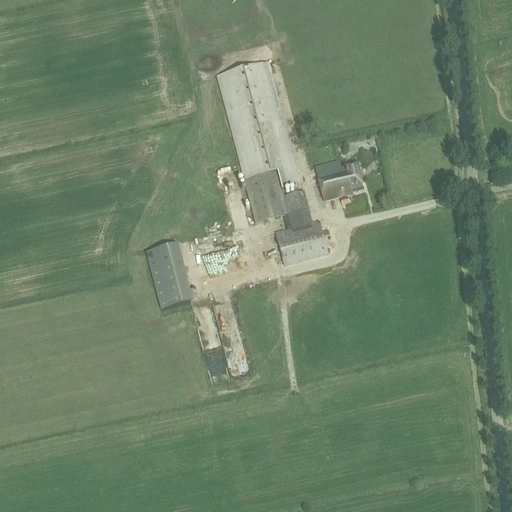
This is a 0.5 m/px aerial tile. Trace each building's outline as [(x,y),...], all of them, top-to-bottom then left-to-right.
[(220,54),(194,59),(197,76),(223,70),(220,54)] [(217,77),(244,182),(255,225),(289,216),(293,230),(312,225),(308,211),(290,142),(269,64),(217,77)] [(347,196),(340,170),(338,162),(314,169),(324,203),(341,198),(347,197),(347,196)] [(357,165),(340,170),(347,196),(364,192),(357,165)] [(220,199),(228,209),(236,202),(228,192),(220,199)] [(293,230),(275,234),(285,267),(329,256),(319,223),(312,225),(293,230)] [(223,239),(192,242),(194,254),(224,250),(223,239)] [(146,254),(162,312),(191,304),(176,246),(146,254)] [(251,249),(228,251),(229,262),(252,261),(251,249)]
